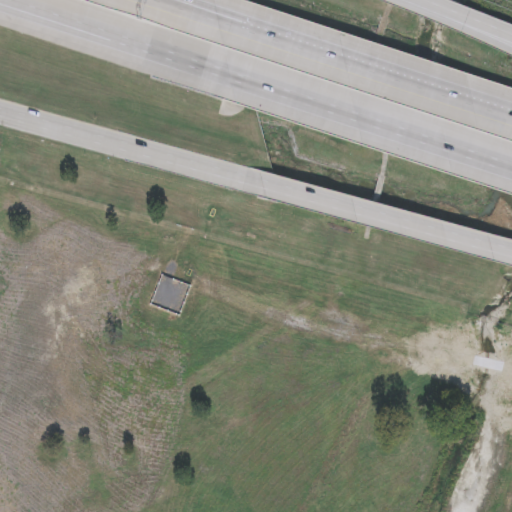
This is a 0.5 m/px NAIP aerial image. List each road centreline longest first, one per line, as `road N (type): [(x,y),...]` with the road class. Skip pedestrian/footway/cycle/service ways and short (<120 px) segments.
road 1 (motorway): [(196,71),(511,175)]
road 2 (secondary): [(244,180),(511,251)]
road 3 (secondary): [(0,113),(244,180)]
road 4 (motorway): [(511,119),(282,47)]
road 5 (motorway): [(0,3),(196,71)]
